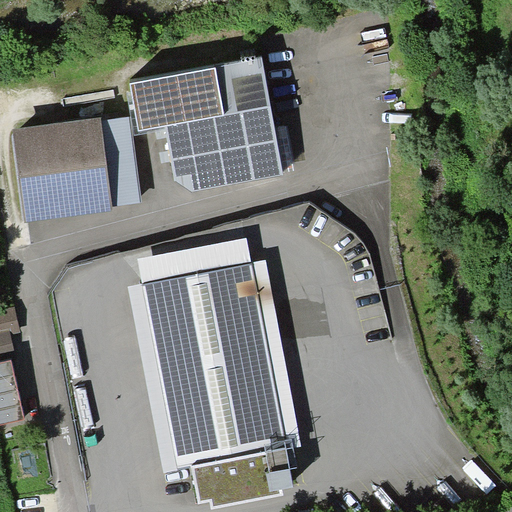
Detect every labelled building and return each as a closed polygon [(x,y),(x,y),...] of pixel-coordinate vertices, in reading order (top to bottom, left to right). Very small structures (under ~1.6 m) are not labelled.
[(262,58),(129,83),(131,92),(139,131),(167,126),(167,129),(175,180),(192,192),(284,175),(262,58)] [(131,92),(127,93),(135,136),(167,129),(167,126),(139,131),(131,92)] [(100,116),(12,127),(25,222),(112,211),(111,206),(141,202),(130,116),(101,120),(100,116)] [(251,262),(246,237),(138,259),(143,283),(251,262)] [(299,433),(265,259),(251,262),(284,436),(299,433)] [(294,487),(287,447),(301,445),(299,433),(284,436),(251,262),(143,283),(179,469),(191,465),(198,504),(210,502),(211,509),(284,495),(283,490),(294,487)] [(143,283),(128,286),(164,472),(179,469),(143,283)] [(19,332),(13,307),(0,310),(0,424),(24,419),(11,359),(17,357),(12,334),(19,332)]
